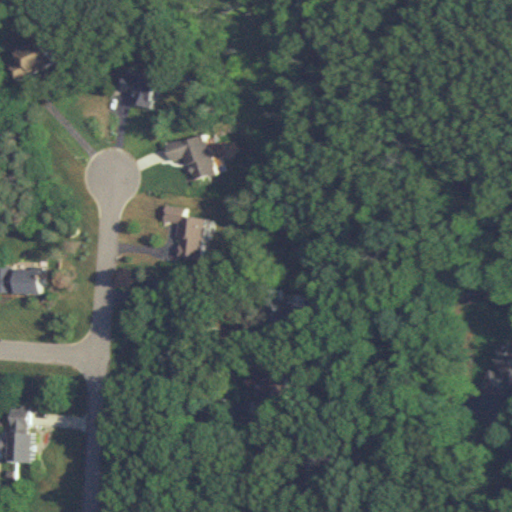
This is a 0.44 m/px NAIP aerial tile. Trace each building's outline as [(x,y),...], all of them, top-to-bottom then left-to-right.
[(50,42),(9,59),(19,82),(60,65),(50,42)] [(159,108),(168,85),(135,70),(125,94),(159,108)] [(176,161),(193,158),(198,179),(224,174),(216,136),(173,145),(176,161)] [(213,219),(192,217),(193,209),(171,206),(169,222),(186,224),(181,258),(207,261),(213,219)] [(0,268),(0,293),(49,294),(49,269),(0,268)] [(273,345),(298,346),(299,322),(312,323),(313,296),(275,295),(273,345)] [(511,351),(503,369),(498,367),(488,387),(511,398),(511,351)] [(272,383),(264,383),(264,408),(295,408),(295,376),(272,376),(272,383)] [(11,442),(3,441),(3,450),(10,451),(9,460),(34,462),(36,431),(31,431),(33,407),(13,405),(11,442)] [(334,489),(328,455),(317,457),(315,443),(296,447),(304,494),(334,489)]
